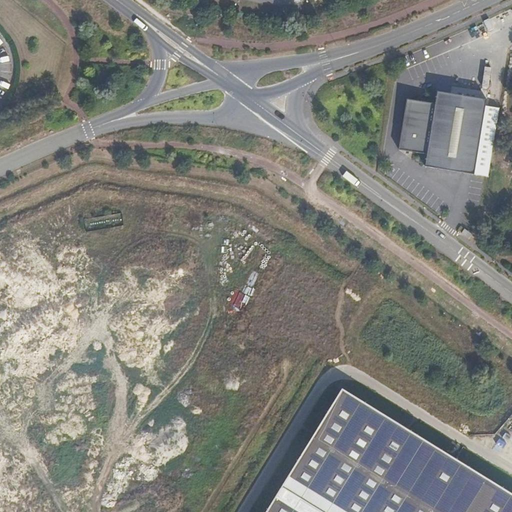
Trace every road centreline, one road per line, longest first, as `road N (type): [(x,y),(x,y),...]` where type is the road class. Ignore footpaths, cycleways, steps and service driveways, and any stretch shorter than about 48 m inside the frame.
road 1 (unclassified): [(511,290),(298,134)]
road 2 (unclassified): [(483,0),(325,61)]
road 3 (unclassified): [(107,122),(214,115),(252,100)]
